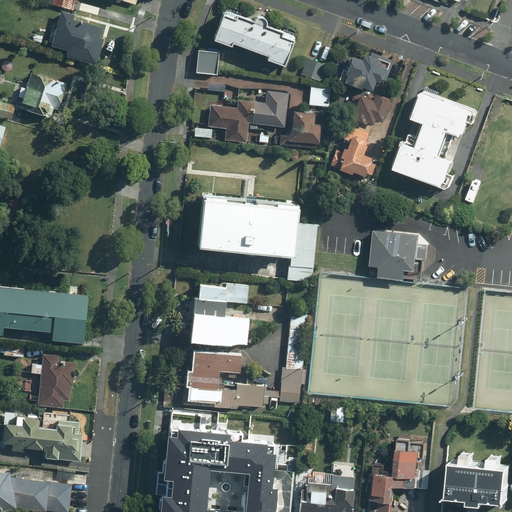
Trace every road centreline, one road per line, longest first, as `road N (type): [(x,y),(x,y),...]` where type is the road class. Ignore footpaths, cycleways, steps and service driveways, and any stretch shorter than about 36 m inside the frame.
road 1 (residential): [(175,0),(119,511)]
road 2 (residential): [(338,0),(511,63)]
